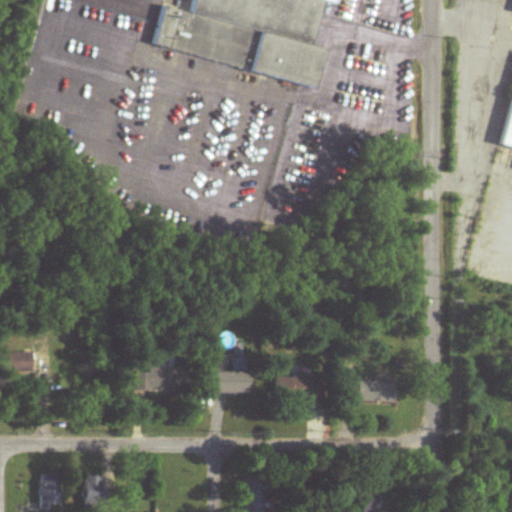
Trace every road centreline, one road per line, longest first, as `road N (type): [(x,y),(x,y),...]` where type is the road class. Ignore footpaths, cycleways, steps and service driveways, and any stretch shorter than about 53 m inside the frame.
road 1 (residential): [(434,0),(434,511)]
road 2 (residential): [(435,451),(0,448)]
